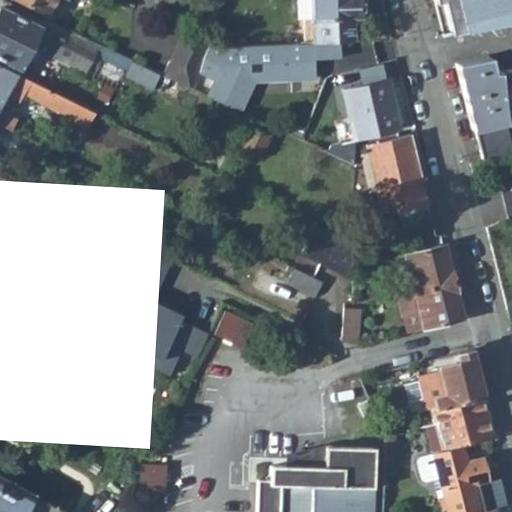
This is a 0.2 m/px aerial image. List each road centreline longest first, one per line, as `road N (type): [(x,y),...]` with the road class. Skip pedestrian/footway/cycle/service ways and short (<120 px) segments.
road 1 (residential): [(492,326),(406,0)]
road 2 (residential): [(492,326),(359,357)]
